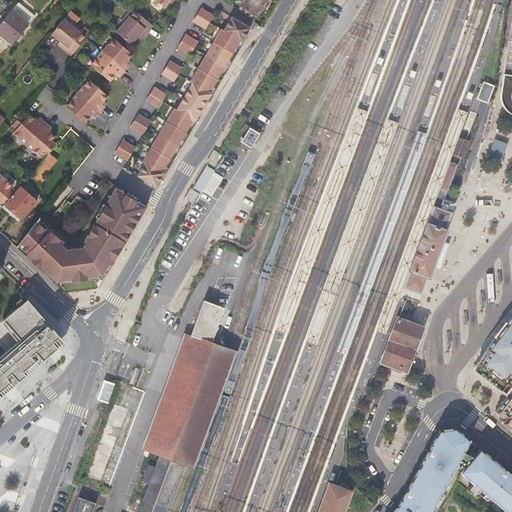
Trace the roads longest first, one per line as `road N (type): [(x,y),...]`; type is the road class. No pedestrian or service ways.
road 1 (secondary): [(166,202),(292,0)]
road 2 (secondary): [(38,511),(97,341)]
road 3 (residential): [(444,383),(434,341),(441,315),(511,232)]
road 4 (residential): [(104,148),(194,0)]
road 5 (secondary): [(97,341),(104,312),(166,202)]
road 6 (residential): [(97,341),(0,436)]
road 7 (residential): [(0,247),(97,341)]
road 8 (residential): [(442,409),(380,511)]
